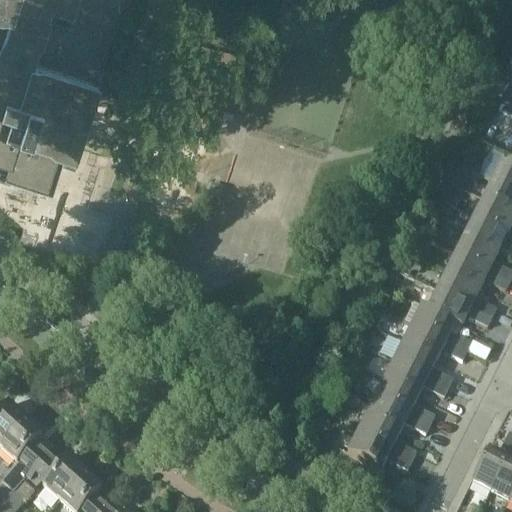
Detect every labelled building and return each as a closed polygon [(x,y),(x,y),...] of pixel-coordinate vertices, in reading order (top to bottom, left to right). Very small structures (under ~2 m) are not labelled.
[(0,0),(0,13),(10,17),(0,47),(0,179),(8,182),(10,178),(51,192),(61,164),(73,168),(80,148),(75,147),(96,83),(33,62),(47,18),(69,26),(76,5),(72,4),(72,0),(0,0)] [(494,95),(502,99),(511,82),(502,78),(494,95)] [(461,170),(470,175),(483,151),(473,147),(461,170)] [(511,171),(501,167),(492,185),(511,195),(511,171)] [(461,193),(470,175),(461,170),(452,189),(461,193)] [(211,183),(207,195),(218,199),(222,187),(211,183)] [(511,195),(492,185),(483,204),(511,218),(511,195)] [(511,228),(511,218),(483,204),(473,222),(511,241),(511,229),(511,230),(511,228)] [(511,241),(473,222),(464,240),(498,257),(503,248),(505,249),(510,252),(511,252),(511,241)] [(34,232),(22,228),(18,240),(35,245),(38,234),(34,232)] [(498,257),(464,240),(455,258),(510,286),(511,282),(511,275),(501,270),(495,267),(493,266),(498,257)] [(510,286),(455,258),(446,277),(479,293),(484,284),(486,285),(492,288),(506,295),(507,293),(510,286)] [(479,293),(446,277),(437,295),(492,322),(496,313),(482,306),(477,303),(475,303),(479,293)] [(492,322),(437,295),(428,313),(422,309),(421,310),(455,326),(461,330),(466,321),(468,322),(473,325),(487,332),(492,322)] [(455,326),(421,310),(412,328),(467,355),(471,347),(458,340),(452,337),(450,336),(455,326)] [(467,355),(412,328),(403,346),(436,363),(441,354),(443,355),(449,358),(462,365),(467,355)] [(436,363),(403,346),(394,365),(449,392),(453,383),(440,376),(435,373),(432,372),(436,363)] [(449,392),(394,365),(385,383),(418,400),(423,391),(426,392),(431,395),(444,401),(449,392)] [(355,392),(361,379),(352,375),(346,387),(355,392)] [(418,400),(385,383),(376,401),(430,428),(435,419),(433,419),(419,412),(415,410),(414,409),(418,400)] [(430,428),(376,401),(366,419),(400,436),(405,426),(407,428),(412,430),(426,437),(427,436),(430,428)] [(0,414),(0,449),(24,422),(7,407),(0,414)] [(400,436),(366,419),(357,438),(412,465),(417,456),(403,449),(397,446),(395,445),(400,436)] [(24,422),(0,449),(0,450),(17,466),(1,485),(4,487),(13,495),(46,457),(33,446),(41,437),(24,422)] [(499,458),(488,453),(471,486),(490,496),(511,453),(511,438),(509,437),(508,439),(503,450),(500,456),(499,458)] [(412,465),(357,438),(348,456),(381,473),(386,463),(388,464),(394,467),(407,474),(412,465)] [(511,453),(490,496),(509,505),(511,498),(511,453)] [(59,468),(46,457),(13,495),(25,506),(40,488),(59,504),(84,475),(67,460),(59,468)] [(105,511),(107,511),(94,500),(102,491),(84,475),(59,504),(68,511),(105,511)] [(0,511),(19,511),(25,506),(13,495),(4,487),(0,491),(0,511)]
